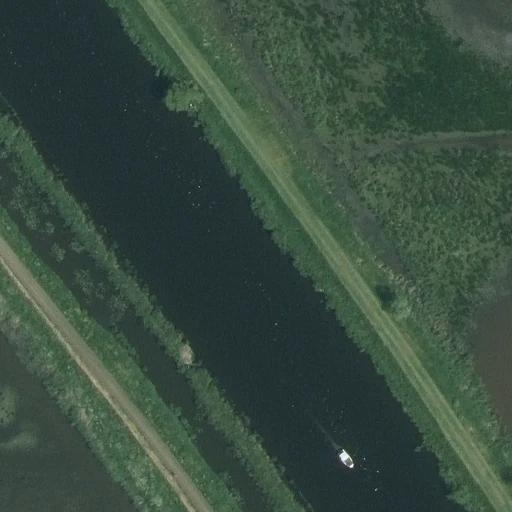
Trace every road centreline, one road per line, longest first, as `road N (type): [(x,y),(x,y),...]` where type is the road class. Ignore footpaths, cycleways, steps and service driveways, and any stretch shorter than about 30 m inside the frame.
road 1 (track): [(152,0),(511,509)]
road 2 (track): [(0,247),(203,511)]
